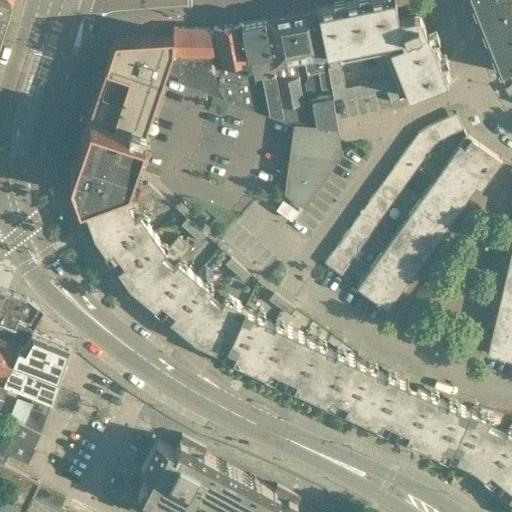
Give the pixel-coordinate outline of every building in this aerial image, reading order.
[(0,0),(0,33),(11,0),(0,0)] [(451,78),(434,37),(431,38),(428,30),(427,31),(419,12),(398,17),(394,0),(352,0),(317,7),(328,62),(326,63),(331,86),(332,94),(333,98),(385,87),(391,101),(399,98),(391,77),(346,86),(342,54),(384,45),(400,83),(403,82),(408,94),(451,78)] [(511,0),(470,0),(499,71),(508,68),(511,73),(511,72),(511,0)] [(331,86),(326,63),(328,62),(317,7),(291,12),(299,58),(302,57),(306,77),(311,76),(310,71),(317,70),(321,88),(331,86)] [(297,73),(294,59),(299,58),(291,12),(264,17),(276,77),(297,73)] [(276,77),(264,17),(241,22),(246,50),(257,109),(284,120),(276,77)] [(246,50),(241,22),(213,26),(209,26),(213,53),(221,96),(257,109),(246,50)] [(213,53),(209,26),(192,26),(175,26),(175,27),(174,32),(173,50),(180,50),(178,75),(178,80),(221,96),(213,53)] [(128,176),(164,70),(172,46),(173,32),(170,32),(151,33),(114,36),(80,139),(73,156),(69,169),(79,194),(127,176),(128,176)] [(302,100),(297,73),(276,77),(284,120),(293,123),(294,120),(315,122),(311,98),(307,99),(302,100)] [(313,83),(305,84),(307,99),(311,98),(315,122),(337,124),(333,98),(332,94),(316,97),(313,83)] [(446,116),(438,119),(445,135),(447,134),(453,132),(446,116)] [(340,144),(337,124),(315,122),(294,120),(293,123),(284,191),(304,205),(342,152),(340,144)] [(417,131),(413,138),(429,149),(434,143),(417,131)] [(501,158),(466,132),(445,161),(476,183),(481,187),(501,158)] [(413,138),(408,144),(424,156),(429,149),(413,138)] [(463,201),(476,183),(445,161),(432,179),(463,201)] [(392,167),(387,173),(403,185),(408,178),(392,167)] [(387,173),(383,180),(399,191),(403,185),(387,173)] [(446,401),(438,397),(439,394),(420,386),(417,384),(408,380),(405,378),(386,370),(385,373),(376,369),(378,366),(356,357),(336,347),(334,350),(326,346),(327,343),(274,319),(273,322),(264,318),(266,315),(224,296),(221,302),(209,292),(213,287),(178,259),(191,244),(178,234),(166,248),(140,212),(158,206),(152,191),(134,197),(127,176),(79,194),(82,203),(93,231),(96,238),(107,253),(113,248),(124,262),(117,267),(128,282),(133,287),(156,307),(161,300),(174,311),(169,318),(193,337),(199,341),(204,343),(216,348),(219,341),(235,348),(232,356),(266,371),(270,364),(296,376),(293,383),(327,399),(331,392),(347,399),(344,406),(355,412),(378,422),(379,421),(381,415),(390,419),(399,423),(408,427),(405,433),(405,434),(428,445),(439,450),(443,443),(459,450),(456,457),(468,463),(474,467),(485,476),(490,470),(511,487),(511,489),(508,495),(511,498),(511,432),(507,428),(504,431),(487,423),(489,417),(466,406),(448,398),(446,401)] [(451,219),(463,201),(432,179),(420,196),(451,219)] [(152,191),(156,189),(148,181),(131,188),(134,197),(152,191)] [(170,201),(156,189),(152,191),(158,206),(170,201)] [(438,236),(451,219),(420,196),(407,214),(438,236)] [(283,198),(276,208),(291,219),(298,209),(283,198)] [(367,202),(362,208),(378,220),(382,213),(367,202)] [(362,208),(357,215),(373,226),(378,220),(362,208)] [(425,254),(438,236),(407,214),(394,232),(425,254)] [(181,222),(191,231),(197,225),(187,216),(181,222)] [(206,233),(197,225),(191,231),(201,240),(206,233)] [(413,271),(425,254),(394,232),(382,249),(413,271)] [(341,237),(337,244),(353,256),(357,249),(341,237)] [(337,244),(332,250),(348,262),(353,256),(337,244)] [(400,289),(413,271),(382,249),(369,267),(400,289)] [(225,261),(235,270),(241,264),(231,255),(225,261)] [(250,272),(241,264),(235,270),(245,279),(250,272)] [(387,307),(400,289),(369,267),(356,284),(387,307)] [(511,290),(511,268),(506,267),(501,288),(511,290)] [(0,285),(0,319),(13,325),(18,315),(30,320),(38,305),(26,296),(0,285)] [(511,313),(511,290),(501,288),(496,309),(511,313)] [(269,297),(279,305),(285,298),(274,290),(269,297)] [(295,306),(285,298),(279,305),(290,313),(295,306)] [(511,335),(511,313),(496,309),(491,331),(511,335)] [(23,343),(32,329),(27,327),(30,320),(18,315),(13,325),(0,319),(0,380),(5,382),(5,380),(21,343),(23,343)] [(52,400),(71,345),(32,329),(23,343),(21,343),(5,380),(35,393),(34,393),(51,400),(52,400)] [(511,357),(511,335),(491,331),(486,352),(511,357)] [(46,413),(51,400),(34,393),(31,402),(29,406),(46,413)] [(46,413),(29,406),(23,420),(41,428),(46,413)] [(11,415),(5,430),(11,433),(34,445),(40,432),(41,428),(23,420),(11,415)] [(8,452),(27,461),(35,446),(34,445),(11,433),(3,449),(8,452)] [(297,500),(180,438),(175,448),(156,438),(141,467),(148,471),(138,491),(147,496),(151,494),(159,498),(155,506),(166,511),(173,511),(175,510),(180,510),(185,511),(187,511),(196,495),(226,511),(296,511),(292,510),(297,500)] [(8,452),(3,449),(0,447),(0,460),(3,462),(8,452)] [(40,480),(17,469),(3,462),(0,468),(0,482),(13,489),(7,501),(25,509),(32,494),(33,494),(37,486),(40,480)] [(71,511),(33,494),(32,494),(25,509),(23,511),(71,511)] [(7,501),(2,499),(0,503),(0,511),(23,511),(25,509),(7,501)]
